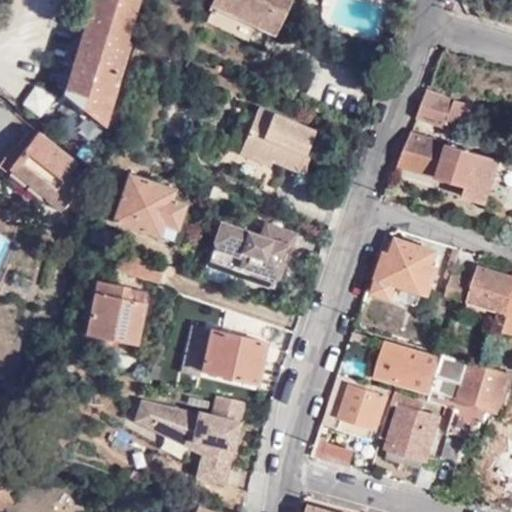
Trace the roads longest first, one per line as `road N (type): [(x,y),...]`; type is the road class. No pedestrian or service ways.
road 1 (residential): [(360,206),(293,398),(278,469)]
road 2 (residential): [(422,20),(360,206)]
road 3 (residential): [(278,469),(441,511)]
road 4 (residential): [(360,206),(511,253)]
